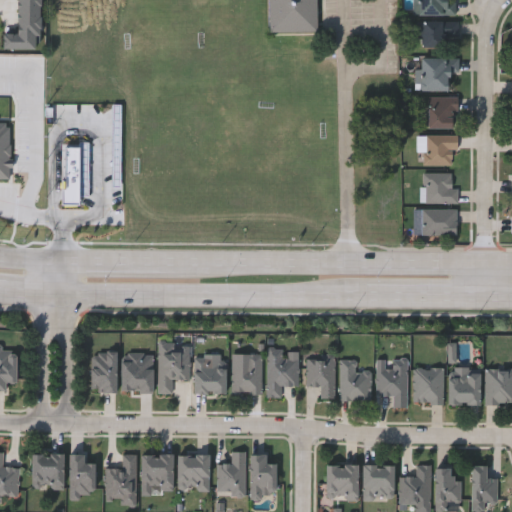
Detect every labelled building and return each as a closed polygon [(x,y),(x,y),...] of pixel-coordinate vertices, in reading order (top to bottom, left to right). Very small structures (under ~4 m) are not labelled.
[(317,0),(318,31),(270,31),(269,0),(317,0)] [(455,0),(455,15),(414,15),(414,0),(455,0)] [(458,35),(442,35),(442,47),(418,47),(418,21),(458,21),(458,35)] [(418,89),(418,57),(458,57),(458,72),(448,72),(448,89),(418,89)] [(428,126),(428,95),(456,95),(456,126),(428,126)] [(46,121),(27,121),(27,146),(46,146),(46,121)] [(0,128),(8,128),(8,153),(0,153),(0,128)] [(423,164),(423,149),(423,134),(456,134),(456,164),(423,164)] [(84,141),(66,141),(66,204),(84,204),(84,141)] [(451,171),(451,186),(457,186),(457,202),(424,202),(424,171),(451,171)] [(0,178),(28,178),(28,200),(0,200),(0,178)] [(422,233),(422,207),(456,207),(456,233),(422,233)] [(268,351),(284,351),(284,356),(299,357),(299,384),(282,384),(282,397),(267,396),(268,351)] [(225,392),(194,392),(194,353),(225,353),(225,392)] [(232,393),(232,364),(246,364),(246,353),(262,353),(262,393),(232,393)] [(307,357),(335,357),(335,398),(322,399),(321,386),(307,386),(307,357)] [(371,371),(371,399),(340,399),(340,359),(357,359),(357,371),(371,371)] [(394,406),(394,395),(377,395),(377,368),(394,368),(394,360),(407,360),(407,406),(394,406)] [(413,366),(443,366),(443,403),(413,403),(413,366)] [(479,403),(449,403),(449,366),(479,366),(479,403)] [(485,368),(511,368),(511,403),(485,403),(485,368)] [(3,502),(0,501),(0,450),(4,451),(4,465),(20,466),(19,495),(3,495),(3,502)] [(232,451),(246,451),(246,493),(218,493),(218,463),(232,463),(232,451)] [(64,452),(64,488),(32,488),(32,452),(64,452)] [(209,488),(177,488),(177,453),(209,453),(209,488)] [(276,463),(276,489),(262,489),(262,497),(250,497),(250,453),(265,453),(265,463),(276,463)] [(358,497),(326,497),(326,463),(358,463),(358,497)] [(362,463),(394,463),(394,498),(362,498),(362,463)] [(484,500),(484,509),(471,509),(471,463),(486,463),(486,476),(497,476),(497,500),(484,500)] [(431,511),(417,511),(417,503),(400,504),(400,475),(416,475),(416,464),(430,464),(431,511)] [(461,479),(460,504),(446,503),(446,509),(435,509),(436,466),(452,467),(452,479),(461,479)]
